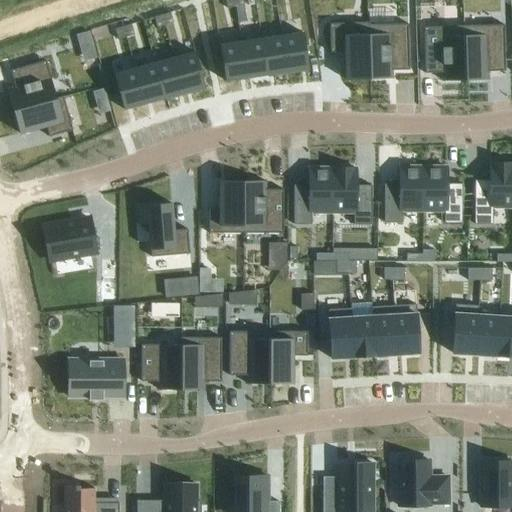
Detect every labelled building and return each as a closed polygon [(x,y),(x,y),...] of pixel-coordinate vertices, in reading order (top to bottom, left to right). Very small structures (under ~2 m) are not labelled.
[(233,0),(224,0),(227,10),(236,8),(233,0)] [(170,13),(162,16),(165,26),(173,24),(170,13)] [(162,16),(154,18),(157,29),(165,26),(162,16)] [(345,81),(368,80),(367,26),(368,26),(368,23),(329,25),(330,54),(344,53),(345,81)] [(367,26),(368,80),(391,79),(391,71),(409,71),(407,24),(368,26),(367,26)] [(131,25),(123,28),(126,38),(134,36),(131,25)] [(463,27),(465,81),(487,80),(487,72),(505,72),(503,25),(463,27)] [(442,82),(465,81),(463,27),(423,28),(424,74),(442,74),(442,82)] [(123,28),(115,30),(118,41),(126,38),(123,28)] [(282,37),(287,73),(308,70),(303,34),(282,37)] [(282,37),(261,40),(267,76),(287,73),(282,37)] [(261,40),(240,43),(246,79),(267,76),(261,40)] [(240,43),(220,46),(225,82),(246,79),(240,43)] [(184,94),(204,88),(195,53),(175,59),(184,94)] [(175,59),(154,64),(164,99),(184,94),(175,59)] [(11,90),(4,92),(9,113),(53,101),(42,64),(7,73),(11,90)] [(154,64),(134,70),(144,105),(164,99),(154,64)] [(123,110),(144,105),(134,70),(114,75),(123,110)] [(96,104),(107,101),(103,89),(93,92),(96,104)] [(53,101),(9,113),(16,136),(42,128),(45,139),(69,132),(60,99),(53,101)] [(492,208),(511,208),(511,163),(490,164),(490,181),(474,181),(474,225),(492,225),(492,208)] [(401,212),(422,212),(423,180),(423,168),(399,168),(399,184),(384,184),(383,224),(401,224),(401,212)] [(423,180),(422,212),(444,212),(444,224),(461,224),(462,185),(446,185),(446,168),(423,168),(423,180)] [(311,213),(332,213),(332,169),(309,169),(309,186),(293,186),(293,225),(311,225),(311,213)] [(332,169),(332,213),(353,213),(353,225),(371,225),(371,186),(356,186),(356,169),(332,169)] [(209,211),(209,236),(243,236),(243,228),(243,184),(219,184),(219,211),(209,211)] [(243,184),(243,228),(282,229),(282,192),(264,192),(264,184),(243,184)] [(168,203),(133,205),(135,223),(144,223),(146,249),(182,247),(181,229),(169,230),(168,203)] [(96,253),(90,220),(43,228),(49,261),(96,253)] [(420,263),(434,263),(435,251),(422,250),(422,255),(420,255),(420,263)] [(316,262),(316,263),(332,263),(332,262),(332,254),(316,254),(316,262)] [(332,262),(332,263),(336,263),(346,263),(348,263),(348,262),(348,254),(332,254),(332,262)] [(406,263),(420,263),(420,255),(406,254),(406,263)] [(496,263),(497,263),(510,263),(510,255),(496,255),(496,263)] [(346,263),(346,275),(354,275),(356,275),(356,262),(348,262),(348,263),(346,263)] [(336,263),(336,275),(346,275),(346,263),(336,263)] [(210,269),(199,269),(199,292),(221,292),(221,279),(210,279),(210,269)] [(383,269),(383,281),(393,281),(394,269),(383,269)] [(394,269),(393,281),(397,281),(404,281),(404,269),(397,269),(394,269)] [(467,269),(467,281),(475,281),(479,282),(479,269),(475,269),(467,269)] [(479,269),(479,282),(492,282),(492,269),(479,269)] [(181,298),(194,297),(199,296),(199,293),(199,277),(179,279),(181,298)] [(255,290),(228,293),(228,305),(255,306),(255,290)] [(222,308),(222,294),(193,298),(194,308),(222,308)] [(300,294),(301,310),(313,310),(313,294),(300,294)] [(150,318),(179,318),(179,304),(150,304),(150,318)] [(394,306),(397,355),(419,354),(416,305),(397,306),(394,306)] [(452,354),(474,355),(475,339),(476,316),(477,316),(478,307),(475,306),(455,305),(452,354)] [(134,340),(134,306),(114,306),(114,340),(134,340)] [(375,357),(397,355),(394,306),(375,308),(371,308),(372,317),(374,357),(375,357)] [(330,359),(352,358),(350,319),(351,319),(350,309),(327,311),(330,359)] [(475,355),(496,357),(496,348),(498,318),(497,318),(477,316),(476,316),(475,339),(474,355),(475,355)] [(353,358),(374,357),(372,317),(354,319),(351,319),(350,319),(352,358),(353,358)] [(496,357),(511,357),(511,318),(498,318),(496,348),(496,357)] [(269,340),(269,384),(292,385),(292,357),(303,357),(303,333),(269,333),(269,340)] [(230,340),(230,376),(247,376),(247,384),(269,384),(269,340),(230,340)] [(147,344),(147,369),(157,369),(157,396),(181,396),(181,344),(147,344)] [(181,344),(181,396),(204,396),(204,369),(215,369),(215,344),(181,344)] [(123,361),(69,361),(69,398),(89,398),(89,401),(103,401),(103,398),(123,398),(123,361)] [(397,462),(398,507),(430,507),(430,505),(448,504),(448,478),(429,478),(429,461),(397,462)] [(511,462),(481,462),(481,507),(511,507),(511,462)] [(322,478),(322,499),(337,499),(336,511),(372,511),(372,464),(337,464),(337,478),(322,478)] [(236,511),(278,511),(279,502),(267,502),(266,477),(236,477),(236,511)] [(200,511),(201,502),(197,502),(197,485),(185,485),(181,485),(165,485),(164,511),(200,511)] [(62,507),(62,509),(63,509),(63,511),(118,511),(119,504),(95,504),(95,489),(79,489),(79,486),(74,486),(74,487),(64,487),(64,507),(62,507)]
